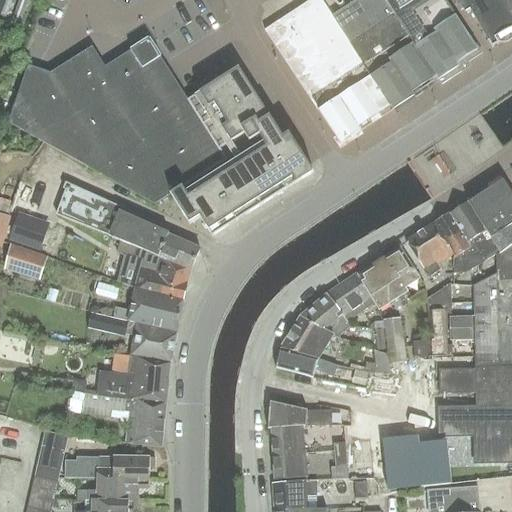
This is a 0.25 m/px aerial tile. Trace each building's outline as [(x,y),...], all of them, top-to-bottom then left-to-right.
[(389,108),(391,110),(392,109),(331,18),(319,0),(310,0),(263,32),(340,150),(361,136),(359,133),(380,119),(378,116),(389,108)] [(383,0),(358,0),(347,8),(363,33),(393,14),(383,0)] [(481,55),(444,0),(383,0),(393,14),(437,81),(436,81),(440,86),(460,73),(457,70),(481,55)] [(511,13),(504,0),(456,0),(464,13),(469,11),(487,43),(491,49),(499,45),(495,38),(496,35),(497,33),(499,31),(501,29),(504,28),(507,28),(509,29),(511,29),(511,13)] [(434,79),(436,81),(437,81),(393,14),(363,33),(347,8),(331,18),(392,109),(391,110),(395,116),(415,103),(414,100),(434,86),(431,81),(434,79)] [(7,123),(154,206),(170,196),(226,161),(187,100),(154,48),(110,76),(92,47),(50,73),(26,65),(7,123)] [(226,161),(170,196),(189,226),(200,219),(212,238),(314,173),(288,134),(282,138),(238,68),(187,100),(226,161)] [(511,194),(503,181),(468,203),(500,253),(496,259),(496,272),(511,272),(511,194)] [(67,185),(57,211),(120,238),(162,255),(191,268),(199,250),(168,237),(167,235),(147,226),(148,222),(67,185)] [(484,264),(496,256),(496,259),(500,253),(468,203),(449,215),(469,248),(471,270),(484,264)] [(464,274),(471,270),(469,248),(449,215),(434,225),(454,256),(452,257),(452,268),(452,274),(464,274)] [(40,251),(47,228),(18,218),(10,241),(40,251)] [(437,267),(452,257),(454,256),(434,225),(405,243),(427,279),(439,271),(437,267)] [(162,255),(120,238),(116,254),(126,257),(119,283),(135,288),(135,287),(136,287),(182,298),(185,286),(186,287),(189,272),(191,268),(162,255)] [(4,271),(38,282),(46,257),(12,246),(4,271)] [(399,249),(386,257),(406,288),(420,279),(401,248),(399,249)] [(407,293),(408,292),(386,257),(357,276),(371,297),(375,302),(372,303),(378,312),(407,293)] [(511,303),(511,272),(496,272),(496,275),(473,287),(473,304),(511,303)] [(347,321),(372,303),(375,302),(371,297),(357,276),(356,275),(328,294),(326,295),(347,321)] [(450,285),(427,300),(428,311),(451,311),(450,285)] [(135,287),(135,288),(129,312),(116,309),(114,314),(137,321),(176,329),(181,302),(182,298),(136,287),(135,287)] [(346,322),(347,321),(326,295),(300,317),(333,335),(334,336),(336,332),(340,336),(350,328),(346,322)] [(511,303),(473,304),(473,317),(451,317),(452,342),(474,342),(474,356),(511,355),(511,303)] [(428,311),(428,356),(452,356),(452,342),(451,317),(451,311),(428,311)] [(100,316),(97,330),(124,337),(126,331),(134,332),(129,359),(168,364),(169,364),(175,334),(176,329),(137,321),(114,314),(113,320),(100,316)] [(320,360),(334,336),(333,335),(300,317),(299,318),(279,349),(317,359),(320,360)] [(387,356),(388,365),(406,363),(400,319),(383,322),(387,356)] [(319,361),(320,360),(317,359),(279,349),(279,350),(275,369),(312,378),(314,372),(333,378),(336,367),(319,361)] [(388,365),(387,356),(373,352),(376,374),(390,376),(388,365)] [(438,370),(438,383),(511,381),(511,355),(474,356),(475,370),(438,370)] [(97,397),(164,406),(168,364),(129,359),(127,376),(100,373),(97,397)] [(511,381),(438,383),(438,395),(475,394),(475,409),(511,408),(511,381)] [(160,448),(164,406),(97,397),(84,395),(81,414),(127,420),(125,444),(160,448)] [(269,404),(267,431),(270,431),(301,428),(330,428),(331,413),(306,412),(269,404)] [(511,408),(475,409),(439,409),(440,436),(475,435),(475,463),(511,461),(511,408)] [(0,437),(8,441),(13,427),(0,423),(0,437)] [(305,479),(301,428),(270,431),(273,482),(305,479)] [(44,433),(40,447),(64,453),(67,438),(44,433)] [(417,438),(381,441),(386,491),(421,487),(417,446),(417,438)] [(340,443),(341,465),(353,464),(352,442),(340,443)] [(417,446),(421,487),(450,485),(446,443),(417,446)] [(38,458),(62,463),(64,453),(40,447),(38,458)] [(59,473),(62,463),(38,458),(35,468),(59,473)] [(97,477),(97,481),(149,483),(149,470),(154,470),(154,461),(113,459),(113,472),(98,472),(98,460),(77,460),(77,476),(97,477)] [(33,478),(57,484),(59,473),(35,468),(33,478)] [(31,488),(55,494),(57,484),(33,478),(31,488)] [(97,493),(89,493),(77,493),(77,501),(86,501),(86,503),(137,504),(137,491),(149,492),(149,483),(97,481),(97,493)] [(287,511),(306,511),(306,510),(305,510),(306,510),(306,498),(316,497),(316,483),(271,485),(273,511),(287,511)] [(52,504),(55,494),(31,488),(29,499),(52,504)] [(469,511),(468,489),(427,492),(428,505),(443,504),(444,511),(469,511)] [(26,509),(39,511),(50,511),(52,504),(29,499),(26,509)] [(86,503),(85,511),(136,511),(137,504),(86,503)]
